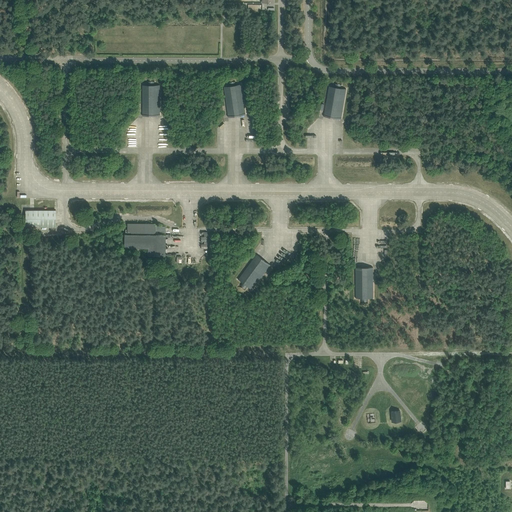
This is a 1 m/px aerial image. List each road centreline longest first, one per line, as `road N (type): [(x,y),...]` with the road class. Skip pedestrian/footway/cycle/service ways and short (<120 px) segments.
road 1 (unclassified): [(511,69),(321,69),(309,57),(308,0)]
road 2 (track): [(511,58),(336,59),(325,47)]
